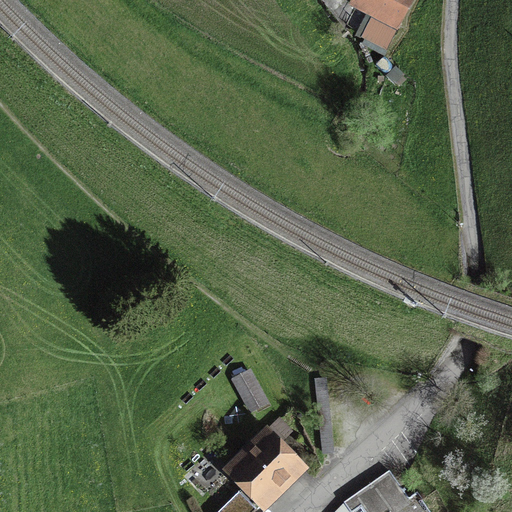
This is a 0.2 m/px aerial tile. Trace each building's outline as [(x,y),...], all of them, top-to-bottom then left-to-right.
[(410,0),(353,0),(352,4),(396,27),(410,0)] [(249,372),(235,380),(252,411),(266,404),(249,372)] [(241,488),(216,511),(255,511),(259,508),(263,511),(310,467),(267,424),(221,469),(241,488)] [(191,473),(208,491),(224,475),(207,458),(191,473)] [(430,511),(417,492),(409,498),(390,470),(343,502),(333,511),(430,511)]
